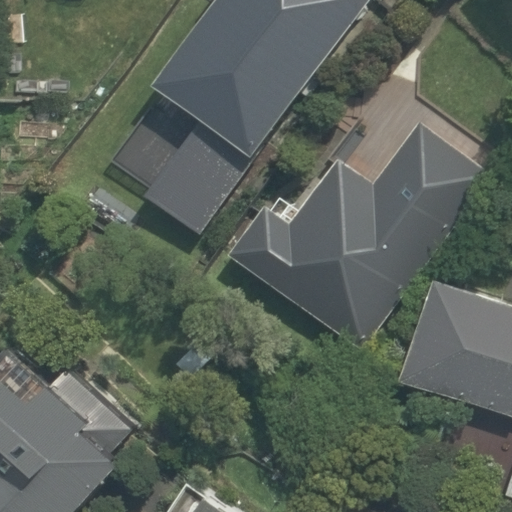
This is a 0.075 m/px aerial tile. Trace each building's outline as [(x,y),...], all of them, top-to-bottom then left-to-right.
[(364,20),(335,0),(233,0),(174,82),(271,151),(364,20)] [(307,208),(288,195),(247,253),(374,344),(478,199),(403,146),(373,188),(339,163),(307,208)] [(511,295),(456,277),(421,380),(511,410),(511,295)] [(0,370),(0,382),(8,391),(0,397),(0,511),(92,511),(141,468),(29,344),(0,370)] [(251,511),(207,477),(179,511),(251,511)]
